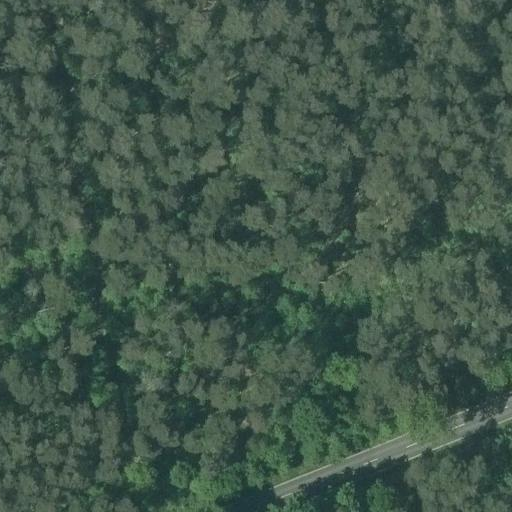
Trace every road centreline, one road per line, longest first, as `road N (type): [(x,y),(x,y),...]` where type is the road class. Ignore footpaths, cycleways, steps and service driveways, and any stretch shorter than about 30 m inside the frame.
road 1 (track): [(131,511),(38,0)]
road 2 (secondary): [(250,511),(511,409)]
